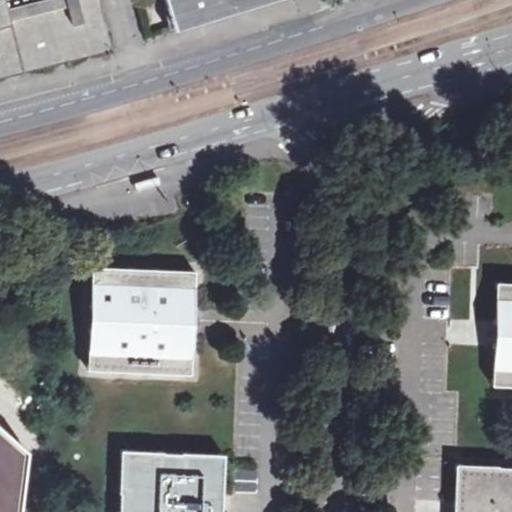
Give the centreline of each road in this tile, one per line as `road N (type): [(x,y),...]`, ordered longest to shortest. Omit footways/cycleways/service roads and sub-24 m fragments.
road 1 (secondary): [(409,0),(0,122)]
road 2 (residential): [(344,199),(333,511)]
road 3 (secondary): [(198,135),(439,68)]
road 4 (secondary): [(0,192),(198,135)]
road 5 (residential): [(198,135),(265,142),(312,161),(344,199)]
road 6 (residential): [(344,199),(370,135),(439,68)]
